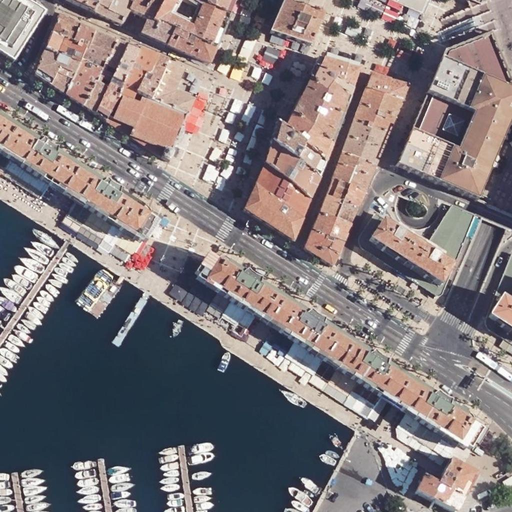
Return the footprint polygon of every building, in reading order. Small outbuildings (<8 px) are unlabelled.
[(46,14),(23,0),(0,0),(0,54),(13,63),(20,53),(46,14)] [(65,0),(65,1),(93,14),(99,1),(95,0),(65,0)] [(120,27),(127,11),(131,3),(123,0),(111,0),(108,6),(99,1),(93,14),(120,27)] [(132,0),(131,3),(127,11),(141,18),(147,4),(149,0),(132,0)] [(140,35),(165,46),(173,29),(157,22),(155,24),(151,22),(160,0),(149,0),(147,4),(141,18),(147,20),(140,35)] [(219,39),(228,18),(205,5),(207,2),(204,0),(160,0),(151,22),(155,24),(157,22),(173,29),(215,49),(219,39)] [(230,14),(235,1),(233,0),(204,0),(207,2),(205,5),(228,18),(230,14)] [(309,46),(322,15),(282,0),(281,0),(280,4),(270,34),(289,40),(309,46)] [(282,0),(322,15),(328,3),(321,0),(282,0)] [(392,0),(421,12),(426,0),(392,0)] [(373,42),(387,43),(387,17),(388,17),(388,5),(365,5),(365,14),(352,14),(352,27),(354,27),(355,18),(363,18),(362,37),(373,37),(373,42)] [(72,45),(79,28),(58,19),(53,32),(51,36),(72,45)] [(85,51),(93,34),(79,28),(72,45),(85,51)] [(210,61),(215,49),(173,29),(165,46),(186,55),(209,65),(210,61)] [(82,58),(102,67),(105,60),(108,62),(116,44),(93,34),(85,51),(82,58)] [(440,54),(438,60),(395,164),(489,206),(511,149),(511,90),(504,88),(483,35),(440,54)] [(78,66),(82,58),(85,51),(72,45),(51,36),(46,48),(44,52),(78,66)] [(93,115),(95,116),(110,82),(125,48),(116,44),(108,62),(105,60),(102,67),(84,108),(93,115)] [(110,82),(120,87),(137,52),(125,48),(110,82)] [(73,76),(78,66),(44,52),(34,77),(48,86),(50,87),(57,68),(73,76)] [(118,96),(121,97),(132,103),(143,78),(147,80),(155,58),(137,52),(120,87),(122,88),(118,96)] [(71,101),(84,108),(102,67),(82,58),(78,66),(73,76),(64,96),(71,101)] [(151,100),(168,64),(155,58),(147,80),(143,78),(132,103),(146,110),(151,100)] [(341,80),(345,68),(317,58),(313,68),(341,80)] [(165,95),(177,67),(168,64),(151,100),(175,111),(180,101),(165,95)] [(190,106),(192,106),(195,100),(174,91),(183,69),(177,67),(165,95),(180,101),(181,101),(181,103),(190,107),(190,106)] [(61,94),(64,96),(73,76),(57,68),(50,87),(61,94)] [(340,84),(341,80),(313,68),(311,70),(307,79),(348,99),(351,90),(340,84)] [(349,69),(345,68),(341,80),(340,84),(351,90),(358,70),(349,69)] [(383,96),(389,82),(369,75),(363,90),(383,96)] [(330,145),(348,99),(307,79),(290,114),(330,145)] [(105,122),(106,123),(118,96),(122,88),(120,87),(110,82),(95,116),(105,122)] [(406,87),(389,82),(383,96),(400,101),(406,87)] [(400,101),(383,96),(363,90),(352,122),(387,135),(400,101)] [(188,115),(192,106),(190,106),(190,107),(181,103),(181,101),(180,101),(175,111),(151,100),(146,110),(132,103),(121,97),(109,124),(158,156),(168,163),(169,159),(170,156),(172,156),(172,152),(175,144),(176,144),(177,143),(178,141),(181,139),(182,136),(183,126),(184,126),(183,125),(186,118),(187,119),(189,116),(188,115)] [(0,153),(62,193),(112,224),(121,230),(131,236),(134,236),(139,234),(142,229),(143,228),(150,214),(151,212),(151,210),(150,207),(140,201),(136,198),(131,194),(122,188),(121,192),(104,180),(107,178),(81,162),(59,148),(58,152),(40,140),(43,137),(0,110),(0,153)] [(323,165),(330,145),(290,114),(284,126),(283,129),(301,146),(323,165)] [(374,167),(387,135),(352,122),(340,154),(374,167)] [(301,146),(283,129),(276,123),(270,144),(293,162),(301,146)] [(43,137),(40,140),(58,152),(59,148),(59,144),(57,144),(54,143),(52,142),(51,141),(50,140),(49,139),(47,138),(46,137),(46,136),(43,137)] [(318,180),(317,180),(293,162),(270,144),(263,165),(308,202),(318,180)] [(317,180),(323,165),(301,146),(293,162),(317,180)] [(374,167),(340,154),(330,181),(348,188),(363,193),(374,167)] [(308,202),(263,165),(254,186),(300,221),(308,202)] [(107,178),(104,180),(121,192),(122,188),(122,185),(120,184),(118,183),(115,182),(113,181),(111,179),(110,178),(109,177),(107,178)] [(348,188),(330,181),(324,197),(340,204),(342,204),(348,188)] [(300,221),(254,186),(243,211),(249,215),(249,217),(254,221),(255,219),(291,243),(301,221),(300,221)] [(356,210),(363,193),(348,188),(342,204),(356,210)] [(385,209),(394,214),(402,200),(393,195),(385,209)] [(340,204),(324,197),(317,214),(333,220),(340,204)] [(349,227),(356,210),(342,204),(340,204),(333,220),(349,227)] [(475,216),(451,206),(423,249),(394,231),(395,229),(395,227),(375,214),(360,237),(359,241),(358,243),(359,245),(360,248),(436,298),(441,295),(475,216)] [(89,222),(91,217),(85,214),(80,224),(91,230),(94,225),(89,222)] [(341,244),(349,227),(333,220),(317,214),(310,232),(331,240),(341,244)] [(330,268),(336,256),(326,250),(331,240),(310,232),(302,250),(314,258),(330,268)] [(336,256),(341,244),(331,240),(326,250),(336,256)] [(391,406),(455,448),(457,448),(460,447),(474,422),(474,419),(472,415),(469,410),(453,400),(453,404),(435,393),(438,391),(411,374),(390,360),(389,364),(371,352),(374,350),(326,319),(325,322),(308,311),(311,309),(284,293),(262,279),(261,282),(245,271),(247,269),(226,256),(224,255),(222,256),(219,258),(206,281),(206,283),(207,286),(209,288),(266,325),(391,406)] [(486,331),(511,347),(511,255),(510,256),(483,323),(483,326),(485,329),(486,331)] [(247,269),(245,271),(261,282),(262,279),(263,276),(261,275),(259,275),(258,274),(256,273),(255,273),(254,272),(253,271),(252,270),(251,269),(249,267),(247,269)] [(189,289),(196,294),(202,284),(195,280),(189,289)] [(311,309),(308,311),(325,322),(326,319),(327,316),(325,316),(323,315),(321,314),(320,314),(318,313),(317,312),(315,311),(314,310),(313,308),(311,309)] [(374,350),(371,352),(389,364),(390,360),(390,357),(387,357),(384,356),(383,355),(382,355),(381,354),(380,353),(378,351),(377,350),(376,349),(374,350)] [(438,391),(435,393),(453,404),(453,400),(453,397),(452,397),(450,396),(448,396),(447,395),(445,394),(444,393),(443,392),(442,391),(441,390),(440,389),(438,391)] [(435,483),(422,476),(413,492),(452,511),(453,511),(475,474),(448,458),(435,483)]
